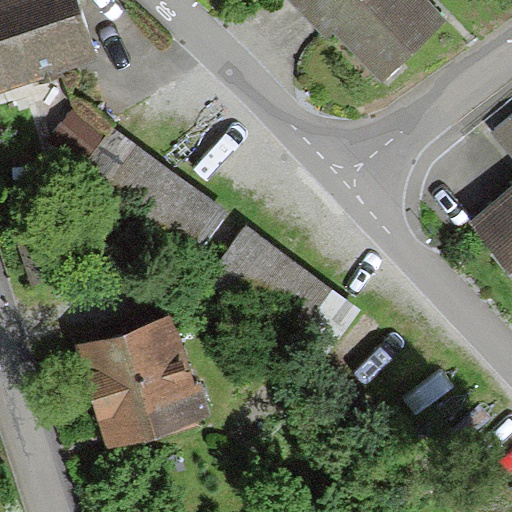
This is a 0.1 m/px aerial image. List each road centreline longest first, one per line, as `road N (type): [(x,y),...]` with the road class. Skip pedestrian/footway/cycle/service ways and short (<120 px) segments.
road 1 (residential): [(344,176),(511,360)]
road 2 (residential): [(169,0),(344,176)]
road 3 (residential): [(344,176),(511,60)]
road 4 (residential): [(60,511),(0,324)]
